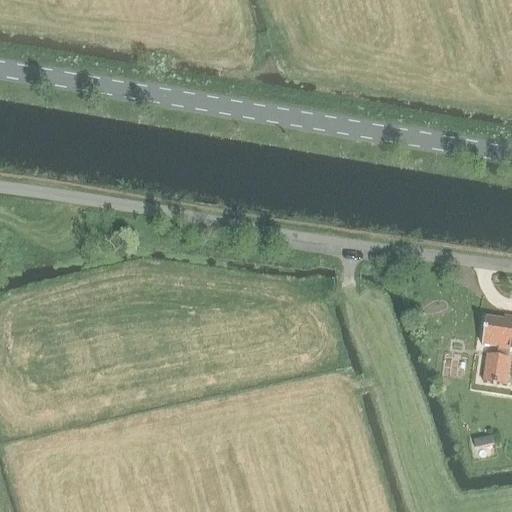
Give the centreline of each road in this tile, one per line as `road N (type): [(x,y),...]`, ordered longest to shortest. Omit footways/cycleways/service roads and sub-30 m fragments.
road 1 (unclassified): [(511,274),(0,188)]
road 2 (tertiary): [(511,155),(0,69)]
